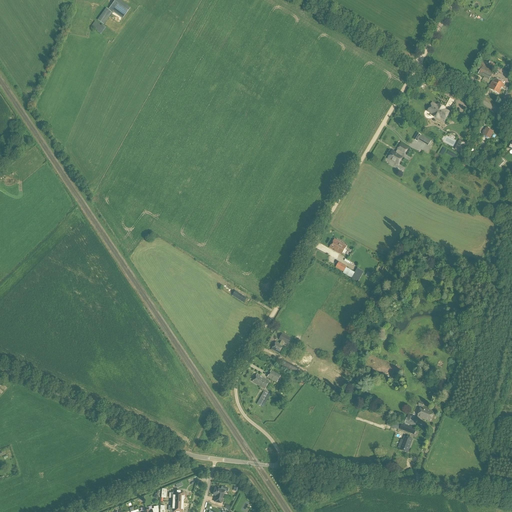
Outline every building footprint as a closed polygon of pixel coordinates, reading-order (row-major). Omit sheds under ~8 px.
[(122,19),(130,8),(119,0),(115,0),(109,9),(122,19)] [(103,25),(112,13),(106,8),(97,20),(103,25)] [(101,26),(95,22),(91,26),(97,31),(97,32),(101,35),(106,28),(102,25),(101,26)] [(495,69),(486,64),(487,62),(483,59),(480,64),(480,65),(478,64),(474,71),(477,72),(478,71),(479,71),(478,74),(489,80),(495,69)] [(505,84),(495,79),(493,82),(492,81),(489,88),(499,94),(501,89),(502,87),(502,88),(505,84)] [(438,107),(433,104),(429,111),(434,114),(433,116),(438,119),(439,117),(445,120),(449,113),(443,110),(445,108),(439,105),(438,107)] [(490,139),(494,132),(486,128),(482,135),(490,139)] [(424,143),(426,138),(417,133),(413,139),(417,142),(418,140),(424,143)] [(462,153),(467,144),(459,140),(454,149),(462,153)] [(405,154),(408,149),(400,144),(397,150),(398,150),(398,151),(397,153),(396,153),(392,151),(388,159),(392,161),(391,161),(395,163),(398,165),(403,157),(402,157),(404,154),(405,154)] [(342,255),(347,247),(334,239),(329,248),(342,255)] [(355,273),(346,268),(347,267),(339,262),(336,267),(343,272),(343,273),(358,282),(364,272),(357,269),(355,273)] [(243,303),(247,298),(235,291),(232,296),(243,303)] [(278,354),(283,346),(276,341),(271,350),(278,354)] [(299,375),(301,370),(299,369),(283,361),(281,366),(296,374),(299,375)] [(276,383),(280,376),(271,371),(267,378),(276,383)] [(265,389),(269,381),(265,379),(257,374),(252,382),(261,387),(265,389)] [(263,407),(270,394),(264,391),(257,404),(263,407)] [(430,422),(434,411),(423,407),(424,403),(420,402),(418,406),(421,407),(417,417),(430,422)] [(413,420),(415,415),(409,413),(407,418),(405,423),(415,427),(416,421),(413,420)] [(387,424),(398,428),(400,423),(389,419),(387,424)] [(417,429),(402,424),(400,429),(414,435),(417,429)] [(408,453),(413,440),(405,437),(404,440),(402,439),(400,444),(402,444),(400,450),(408,453)] [(223,497),(224,491),(215,488),(213,495),(216,496),(214,502),(221,503),(222,497),(223,497)] [(172,502),(183,503),(183,499),(184,499),(184,496),(183,496),(184,492),(180,492),(180,491),(177,491),(177,492),(173,492),(173,494),(170,493),(169,498),(173,498),(172,502)] [(183,507),(183,503),(172,502),(172,507),(169,506),(169,511),(172,511),(171,511),(182,511),(183,510),(183,507)]
